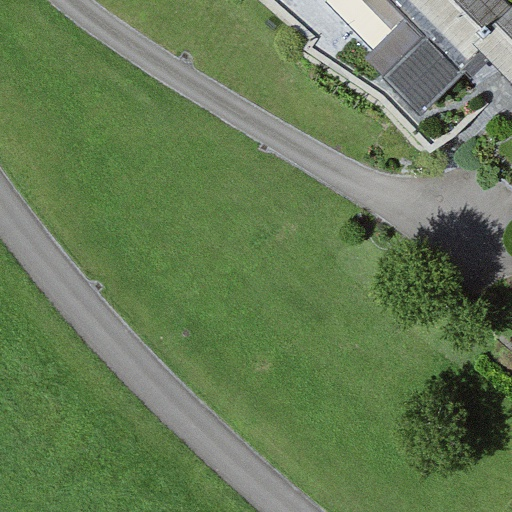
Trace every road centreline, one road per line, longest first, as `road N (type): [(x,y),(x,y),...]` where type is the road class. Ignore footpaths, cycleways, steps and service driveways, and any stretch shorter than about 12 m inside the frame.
road 1 (track): [(71,0),(109,34),(340,174),(490,229)]
road 2 (track): [(294,511),(219,447),(22,241),(0,205)]
